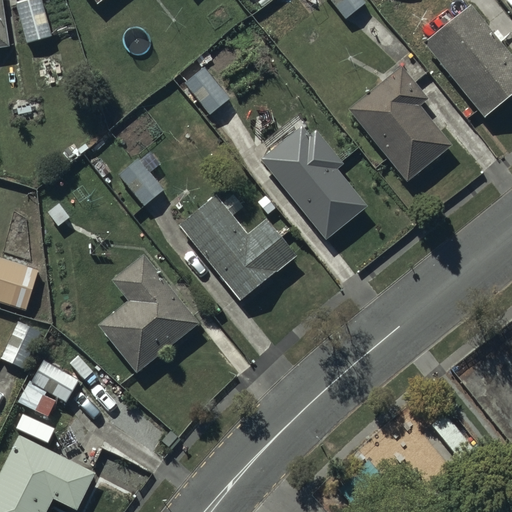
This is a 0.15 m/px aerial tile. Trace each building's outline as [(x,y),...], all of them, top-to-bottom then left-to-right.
[(0,0),(0,51),(8,50),(1,0),(0,0)] [(40,0),(39,0),(15,6),(25,46),(51,39),(40,0)] [(108,0),(90,0),(97,9),(108,0)] [(365,6),(360,0),(328,0),(345,21),(365,6)] [(492,37),(470,10),(423,47),(484,121),(511,99),(511,58),(501,45),(505,42),(498,33),(492,37)] [(205,69),(184,85),(209,118),(230,102),(205,69)] [(427,102),(401,70),(349,112),(408,186),(452,150),(419,109),(427,102)] [(301,130),(260,161),(325,243),(367,210),(337,171),(342,167),(316,134),(308,140),(301,130)] [(138,161),(118,177),(144,209),(164,192),(138,161)] [(216,201),(179,229),(241,304),(295,260),(265,223),(247,238),(216,201)] [(39,270),(0,257),(0,305),(25,314),(39,270)] [(199,327),(142,257),(109,283),(127,305),(98,328),(137,377),(199,327)] [(42,335),(18,323),(0,360),(0,361),(23,373),(42,335)] [(77,380),(42,363),(20,407),(47,420),(55,404),(45,399),(46,395),(66,405),(77,380)] [(427,426),(465,470),(480,458),(442,413),(427,426)] [(76,511),(94,476),(18,439),(0,475),(0,511),(46,511),(52,502),(72,511),(76,511)] [(359,511),(387,486),(367,464),(339,490),(359,511)]
